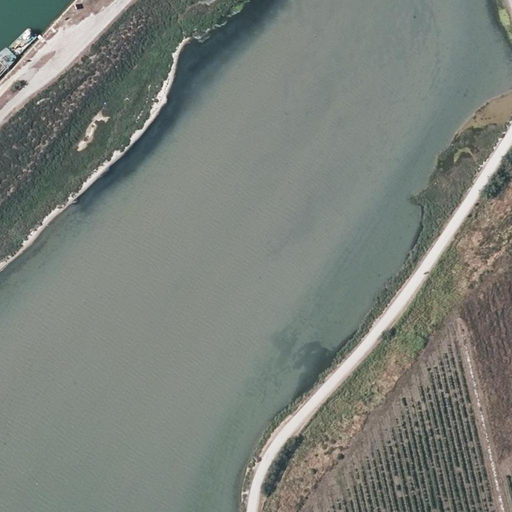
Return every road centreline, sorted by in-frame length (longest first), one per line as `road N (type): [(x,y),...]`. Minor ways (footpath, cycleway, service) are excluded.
road 1 (unclassified): [(254,511),(257,484),(283,435),(416,283),(511,134)]
road 2 (track): [(128,0),(0,119)]
